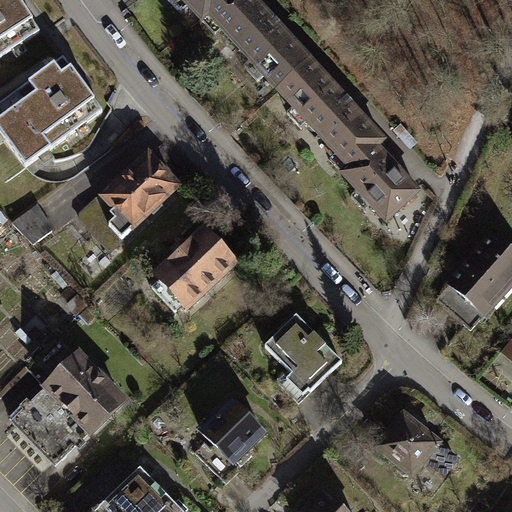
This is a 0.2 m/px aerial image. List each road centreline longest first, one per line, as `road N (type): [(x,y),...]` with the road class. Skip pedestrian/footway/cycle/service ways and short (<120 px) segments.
road 1 (residential): [(68,0),(400,358)]
road 2 (residential): [(253,511),(400,358)]
road 3 (residential): [(400,358),(511,447)]
